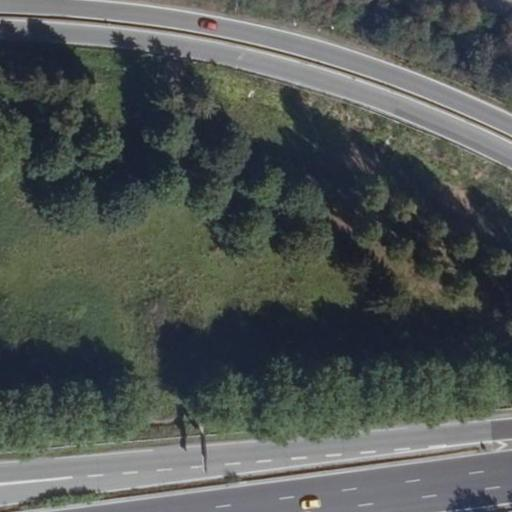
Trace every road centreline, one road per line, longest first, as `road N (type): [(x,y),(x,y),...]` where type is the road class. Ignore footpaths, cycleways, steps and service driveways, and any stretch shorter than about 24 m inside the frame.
road 1 (primary): [(511,132),(426,90),(255,34),(61,5),(0,5)]
road 2 (primary): [(0,30),(242,61),(411,114),(511,160)]
road 3 (primary): [(511,429),(0,474)]
road 4 (primary): [(511,476),(242,511)]
